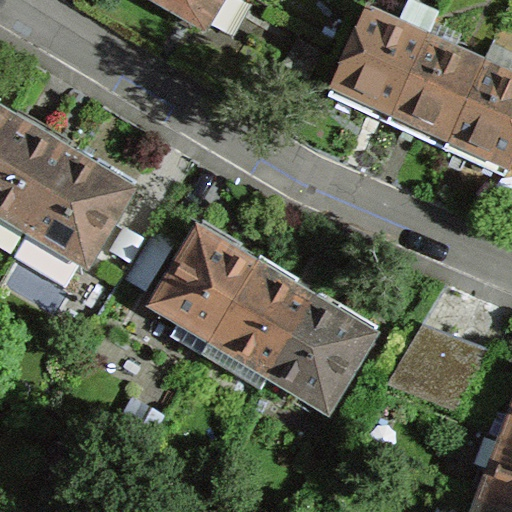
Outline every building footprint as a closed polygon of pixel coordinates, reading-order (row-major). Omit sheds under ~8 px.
[(226,0),(127,0),(202,43),(226,0)] [(511,177),(511,80),(363,16),(326,101),(510,182),(511,177)] [(121,180),(0,110),(0,220),(74,263),(121,180)] [(364,326),(178,219),(132,298),(317,405),(364,326)] [(511,511),(511,381),(469,500),(500,511),(511,511)] [(500,511),(469,500),(464,511),(500,511)]
